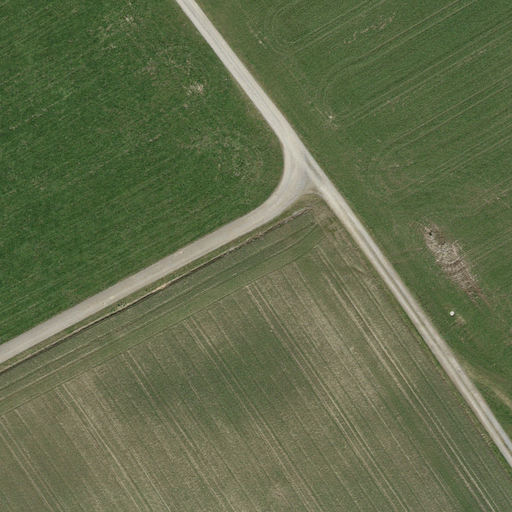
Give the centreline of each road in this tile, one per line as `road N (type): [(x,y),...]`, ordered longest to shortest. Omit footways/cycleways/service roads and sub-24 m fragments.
road 1 (track): [(511,453),(193,0)]
road 2 (track): [(317,174),(0,355)]
